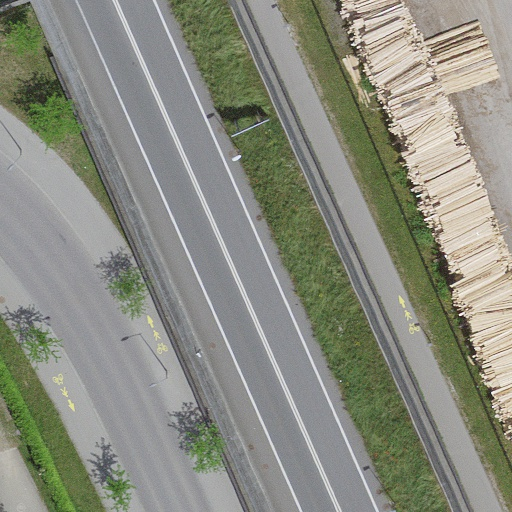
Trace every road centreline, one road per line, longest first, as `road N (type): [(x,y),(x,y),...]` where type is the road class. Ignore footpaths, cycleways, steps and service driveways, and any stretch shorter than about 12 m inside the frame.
road 1 (trunk): [(335,511),(106,0)]
road 2 (residential): [(181,511),(78,309),(0,208)]
